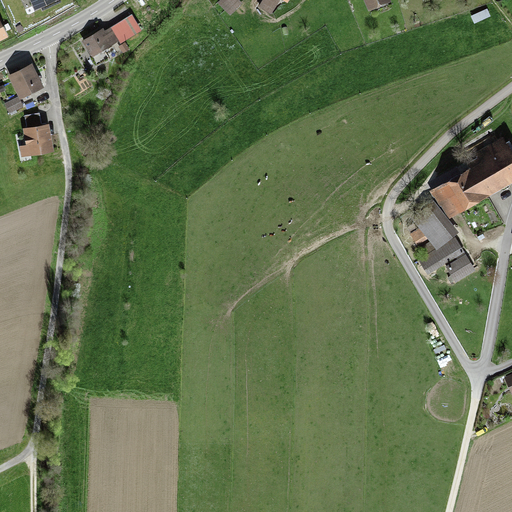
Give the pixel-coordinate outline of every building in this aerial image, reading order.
[(56,0),(27,0),(34,13),(58,2),(56,0)] [(238,0),(222,0),(219,3),(229,12),(240,1),(238,0)] [(262,0),(259,6),(271,14),(280,0),(262,0)] [(389,0),(364,0),(370,14),(392,6),(389,0)] [(103,31),(83,43),(93,60),(112,49),(111,47),(118,44),(120,47),(142,34),(133,18),(104,34),(103,31)] [(31,67),(9,78),(21,101),(43,90),(31,67)] [(18,101),(5,107),(9,116),(22,110),(18,101)] [(51,127),(23,131),(26,148),(20,149),(22,160),(55,154),(51,127)] [(485,161),(433,192),(448,217),(511,179),(511,154),(503,138),(480,152),(485,161)] [(431,205),(415,217),(418,222),(410,227),(414,232),(423,227),(428,235),(438,247),(454,237),(431,205)] [(428,235),(423,227),(414,232),(410,235),(414,243),(428,235)] [(463,251),(454,237),(438,247),(419,259),(428,273),(463,251)] [(466,256),(447,266),(455,280),(474,269),(466,256)]
